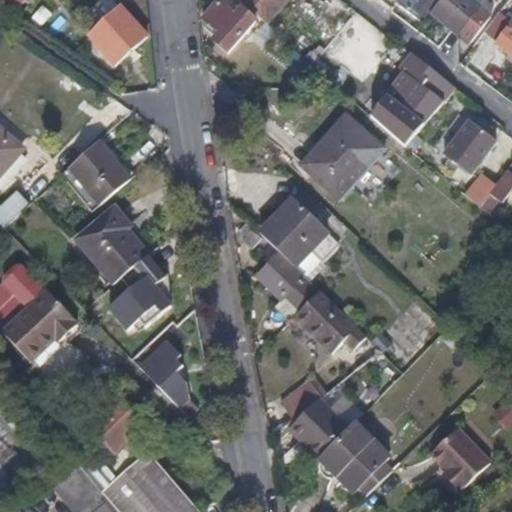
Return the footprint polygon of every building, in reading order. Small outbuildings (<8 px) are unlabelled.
[(119,64),(148,34),(122,8),(120,9),(110,0),(107,0),(88,18),(99,29),(91,38),(119,64)] [(286,0),(240,0),(267,23),(286,0)] [(421,22),(438,0),(404,0),(400,6),(421,22)] [(471,48),(493,19),(479,8),(467,0),(445,0),(431,18),(471,48)] [(484,0),(467,0),(479,8),(484,0)] [(225,54),(253,23),(240,11),(233,16),(218,2),(202,20),(218,35),(212,42),(225,54)] [(265,46),(275,35),(265,26),(254,37),(265,46)] [(511,59),(511,27),(497,47),(498,48),(511,59)] [(446,101),(432,90),(443,76),(415,56),(407,66),(410,68),(373,115),(378,121),(389,131),(406,146),(427,122),(446,101)] [(351,151),(369,131),(350,113),(332,134),(351,151)] [(476,167),(495,141),(470,123),(460,137),(444,158),(455,165),(470,176),(476,167)] [(0,181),(17,162),(0,147),(0,137),(3,134),(0,130),(0,181)] [(370,168),(388,148),(369,131),(351,151),(370,168)] [(370,168),(351,151),(332,134),(330,133),(311,155),(321,163),(311,175),(340,202),(370,168)] [(24,153),(3,134),(0,137),(0,147),(17,162),(24,153)] [(425,149),(422,145),(417,141),(414,140),(413,141),(407,147),(418,156),(425,149)] [(130,181),(98,145),(90,154),(68,174),(98,209),(113,194),(125,185),(130,181)] [(0,229),(25,206),(14,193),(0,206),(0,229)] [(289,261),(321,227),(295,201),(262,235),(282,254),(289,261)] [(153,255),(131,231),(115,215),(119,210),(116,207),(97,228),(80,244),(78,246),(115,286),(130,275),(144,263),(145,261),(153,255)] [(322,294),(303,274),(289,261),(282,254),(257,280),(283,303),(289,297),(305,311),(322,294)] [(168,315),(167,297),(166,283),(162,286),(158,279),(144,263),(130,275),(115,286),(108,292),(93,306),(109,324),(123,340),(136,330),(142,337),(168,315)] [(75,321),(63,309),(47,291),(32,306),(20,316),(15,321),(3,333),(20,352),(28,360),(32,362),(35,365),(43,359),(50,352),(53,348),(50,344),(59,336),(67,329),(75,321)] [(356,327),(336,307),(322,294),(305,311),(328,332),(340,344),(356,327)] [(340,344),(328,332),(322,340),(334,350),(340,344)] [(54,385),(83,359),(67,341),(38,368),(54,385)] [(362,367),(372,359),(381,352),(371,343),(348,362),(356,372),(362,367)] [(172,370),(176,366),(162,352),(142,371),(163,392),(181,411),(184,407),(182,393),(172,383),(178,377),(172,370)] [(142,394),(130,381),(123,388),(134,400),(142,394)] [(306,412),(317,404),(321,400),(308,386),(283,407),(295,422),(306,412)] [(143,428),(127,413),(117,402),(106,412),(94,424),(83,434),(96,448),(106,458),(108,460),(110,459),(114,455),(131,438),(143,428)] [(348,433),(317,404),(306,412),(295,422),(289,427),(286,430),(320,462),(348,433)] [(388,460),(353,428),(348,433),(320,462),(354,496),(388,460)] [(493,465),(476,449),(458,431),(432,457),(449,475),(466,492),(472,485),(493,465)] [(199,511),(173,484),(154,463),(145,453),(116,479),(138,502),(147,511),(199,511)] [(108,511),(106,509),(72,471),(65,462),(61,465),(56,470),(52,474),(45,480),(66,503),(74,511),(108,511)] [(466,492),(449,475),(446,478),(462,495),(466,492)] [(147,511),(138,502),(116,479),(99,494),(112,508),(115,511),(147,511)]
